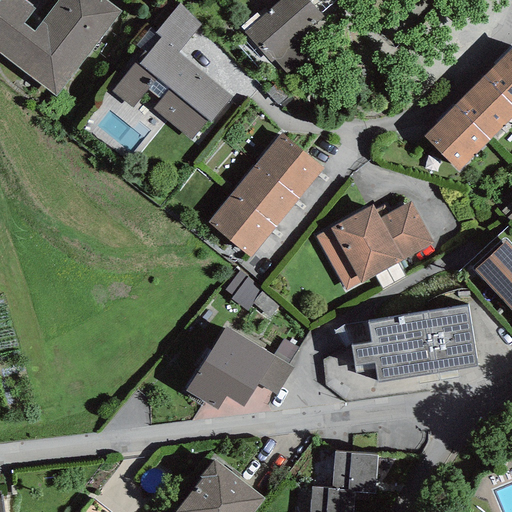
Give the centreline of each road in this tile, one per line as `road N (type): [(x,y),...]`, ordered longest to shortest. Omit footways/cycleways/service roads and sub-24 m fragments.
road 1 (residential): [(456,403),(0,447)]
road 2 (unknown): [(201,40),(342,152),(447,74),(511,12)]
road 3 (unknown): [(255,260),(342,152)]
road 4 (residential): [(393,511),(456,403)]
